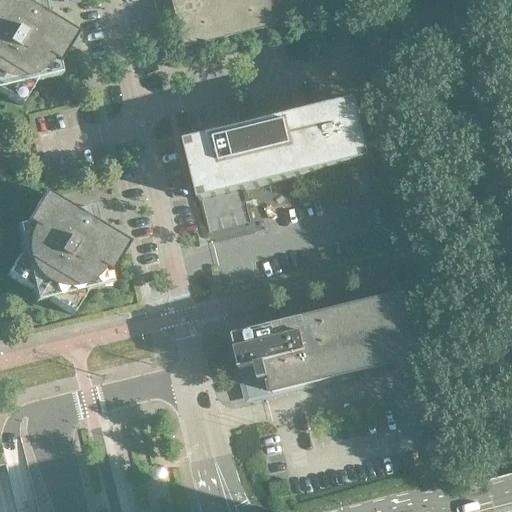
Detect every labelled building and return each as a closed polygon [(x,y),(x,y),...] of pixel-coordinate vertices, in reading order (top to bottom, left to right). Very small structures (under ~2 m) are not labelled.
[(75,37),(14,0),(0,0),(0,94),(20,107),(35,82),(59,77),(57,67),(75,37)] [(152,0),(156,18),(172,14),(180,49),(276,26),(270,0),(152,0)] [(370,160),(356,101),(185,143),(199,202),(370,160)] [(43,195),(24,225),(15,227),(21,252),(6,276),(30,291),(33,305),(47,301),(71,316),(86,292),(111,286),(108,276),(127,246),(43,195)] [(409,328),(402,298),(234,339),(234,338),(233,338),(241,370),(239,370),(240,371),(258,367),(261,382),(256,383),(259,397),(423,357),(416,326),(409,328)]
